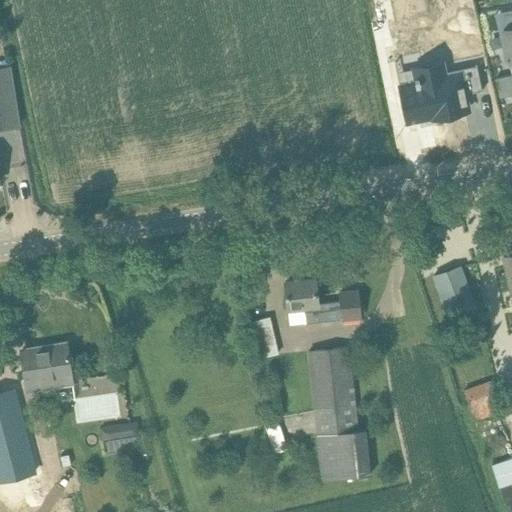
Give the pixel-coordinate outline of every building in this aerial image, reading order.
[(468,0),(439,0),(447,40),(476,35),(468,0)] [(417,80),(399,84),(408,124),(433,119),(434,121),(474,112),(470,93),(485,90),(480,65),(449,72),(447,59),(414,66),(417,80)] [(9,66),(0,67),(0,128),(19,126),(9,66)] [(511,254),(503,257),(511,295),(511,254)] [(477,316),(466,285),(459,266),(434,275),(452,325),(477,316)] [(285,281),(288,310),(304,308),(305,323),(340,319),(340,322),(360,320),(357,291),(339,293),(340,301),(317,303),(315,278),(285,281)] [(270,317),(248,322),(256,358),(278,353),(270,317)] [(71,378),(69,363),(66,343),(65,343),(66,347),(37,352),(36,348),(21,351),(27,391),(43,388),(42,383),(71,378)] [(354,431),(351,405),(345,347),(306,351),(319,482),(370,476),(366,430),(354,431)] [(491,380),(464,389),(474,421),(502,412),(491,380)] [(19,427),(15,401),(14,401),(0,402),(0,468),(10,467),(24,465),(20,439),(9,441),(7,429),(18,427),(19,427)] [(137,420),(99,427),(101,440),(139,433),(137,420)] [(274,453),(286,449),(277,422),(265,426),(274,453)] [(511,458),(491,465),(498,487),(511,482),(511,458)] [(511,511),(511,489),(510,484),(500,488),(507,511),(511,511)]
